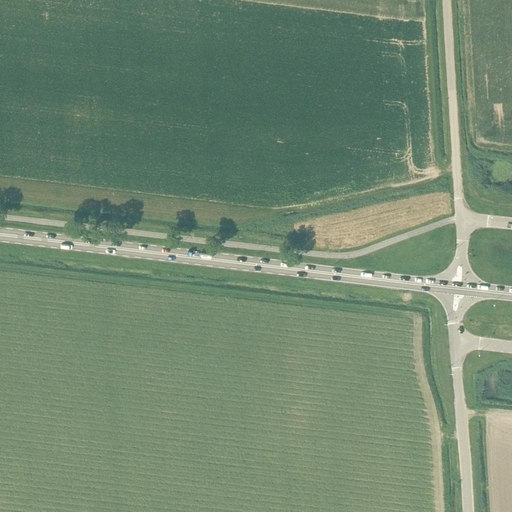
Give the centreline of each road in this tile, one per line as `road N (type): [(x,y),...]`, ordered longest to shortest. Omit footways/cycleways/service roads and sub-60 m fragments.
road 1 (primary): [(457,288),(0,234)]
road 2 (unclassified): [(460,219),(446,0)]
road 3 (unclassified): [(456,341),(466,511)]
